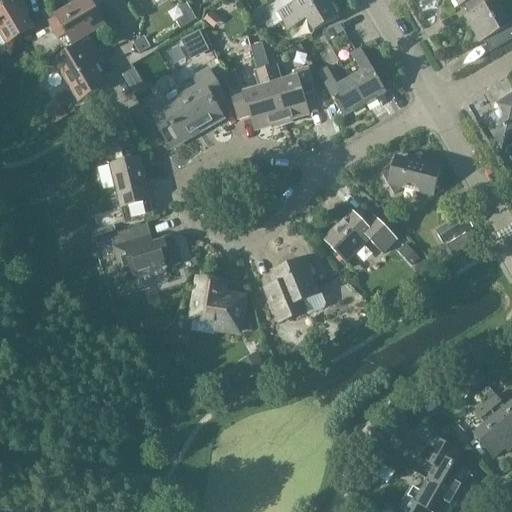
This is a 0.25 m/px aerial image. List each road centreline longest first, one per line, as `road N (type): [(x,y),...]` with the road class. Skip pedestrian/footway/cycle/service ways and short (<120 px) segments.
road 1 (residential): [(279,156),(231,153),(201,172),(193,210),(199,227),(221,241),(267,237),(320,169)]
road 2 (residential): [(511,244),(430,105)]
road 3 (residential): [(320,169),(430,105)]
road 4 (residential): [(430,105),(366,0)]
